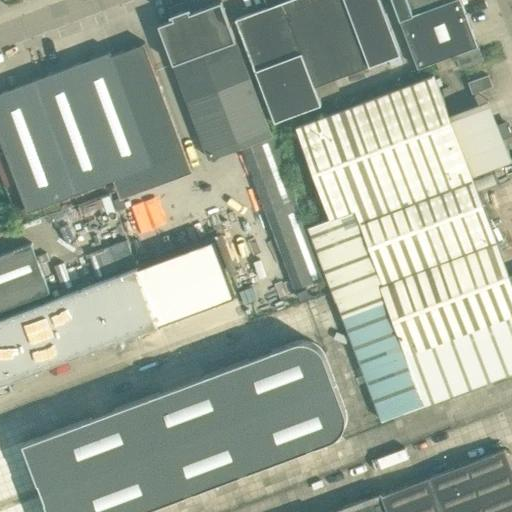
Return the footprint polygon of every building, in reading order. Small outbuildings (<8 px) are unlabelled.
[(249,77),(220,0),(190,11),(188,8),(191,7),(190,6),(188,7),(185,0),(184,0),(170,6),(172,12),(170,13),(171,15),(173,14),(174,17),(159,23),(187,100),(249,77)] [(313,85),(399,54),(379,0),(264,0),(267,6),(235,17),(273,121),(320,103),(313,85)] [(393,0),(418,67),(478,45),(461,0),(393,0)] [(110,50),(68,66),(89,123),(131,108),(124,89),(157,77),(144,42),(112,54),(110,50)] [(455,55),(460,68),(483,60),(478,46),(455,55)] [(68,66),(27,81),(69,195),(110,179),(100,153),(89,123),(68,66)] [(434,74),(296,125),(330,218),(355,209),(383,282),(380,283),(425,403),(511,370),(511,272),(508,274),(471,176),(511,161),(502,137),(510,134),(506,122),(498,125),(497,122),(457,137),(438,85),(441,84),(439,78),(435,79),(434,74)] [(492,85),(488,74),(468,81),(472,93),(492,85)] [(322,271),(249,77),(187,100),(209,159),(241,147),(291,282),(322,271)] [(69,195),(27,81),(0,91),(0,137),(27,210),(69,195)] [(131,108),(89,123),(100,153),(142,137),(131,108)] [(142,137),(100,153),(110,179),(152,164),(142,137)] [(355,209),(330,218),(308,226),(382,419),(425,403),(380,283),(383,282),(355,209)] [(214,239),(138,267),(159,324),(235,296),(214,239)] [(32,242),(0,253),(0,309),(50,291),(32,242)] [(138,267),(0,317),(0,382),(159,324),(138,267)] [(49,511),(136,511),(330,440),(345,407),(326,356),(294,341),(24,442),(49,511)] [(511,511),(511,468),(504,448),(431,474),(445,511),(511,511)] [(445,511),(431,474),(394,488),(403,511),(445,511)] [(403,511),(394,488),(357,501),(361,511),(403,511)] [(361,511),(357,501),(327,511),(361,511)]
